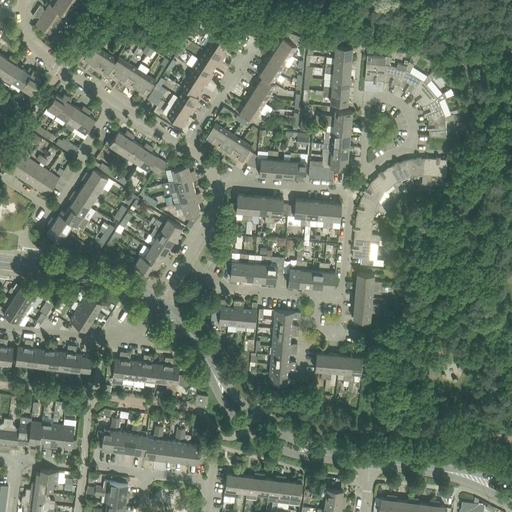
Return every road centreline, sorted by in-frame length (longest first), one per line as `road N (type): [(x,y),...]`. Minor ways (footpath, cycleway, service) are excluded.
road 1 (tertiary): [(363,462),(309,452),(250,422),(157,299)]
road 2 (residential): [(186,261),(228,288),(340,298),(353,188)]
road 3 (residential): [(0,175),(44,203),(55,197),(107,96)]
road 4 (residential): [(0,326),(102,343),(136,325),(157,299)]
road 5 (tertiary): [(157,299),(94,275),(0,261)]
road 6 (residential): [(353,188),(213,183)]
road 7 (residential): [(107,96),(25,39),(15,3)]
road 8 (residential): [(361,177),(413,133),(410,113),(391,97),(368,94)]
road 9 (residential): [(187,148),(258,35)]
